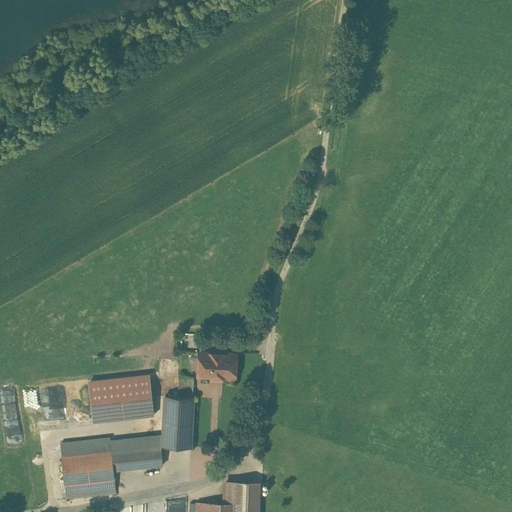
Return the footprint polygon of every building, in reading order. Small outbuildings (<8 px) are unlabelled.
[(197,343),(197,333),(183,333),(183,343),(197,343)] [(234,354),(223,353),(223,352),(212,352),(211,353),(201,352),(200,376),(233,378),(234,354)] [(149,375),(89,381),(93,420),(152,415),(149,375)] [(194,376),(179,375),(179,376),(178,396),(193,397),(194,376)] [(178,396),(165,395),(162,446),(190,447),(193,397),(178,396)] [(110,437),(60,443),(62,457),(111,451),(110,437)] [(161,446),(111,451),(113,470),(163,464),(161,446)] [(111,451),(62,457),(64,484),(114,479),(114,474),(113,470),(111,451)] [(114,479),(64,484),(66,497),(116,492),(114,479)] [(222,503),(196,502),(196,511),(258,511),(260,482),(233,481),(223,484),(222,503)]
